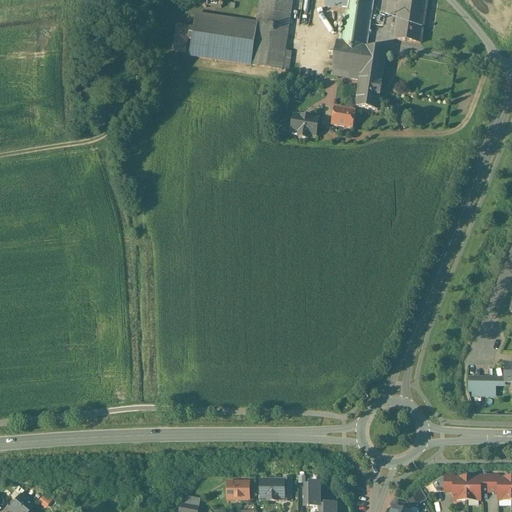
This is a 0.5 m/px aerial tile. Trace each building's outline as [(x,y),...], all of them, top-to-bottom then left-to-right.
[(296,0),(262,0),(253,65),(286,70),(296,0)] [(334,0),(349,3),(340,44),(365,47),(373,0),(334,0)] [(428,0),(397,0),(393,39),(422,44),(428,0)] [(256,24),(194,15),(189,58),(250,66),(256,24)] [(340,44),(336,44),(331,79),(359,84),(355,109),(378,114),(386,51),(365,47),(340,44)] [(355,114),(332,111),(330,129),(353,132),(355,114)] [(321,118),(294,115),(292,136),(318,140),(321,118)] [(495,379),(468,378),(468,392),(480,393),(480,397),(489,397),(489,396),(494,397),(495,379)] [(454,476),(444,476),(444,493),(453,493),(453,478),(454,478),(454,476)] [(489,476),(480,476),(479,478),(480,478),(480,493),(489,493),(489,476)] [(498,476),(489,476),(489,493),(498,493),(498,478),(498,476)] [(454,478),(453,478),(453,493),(453,501),(467,501),(467,478),(454,478)] [(479,478),(467,478),(467,501),(480,501),(480,493),(480,478),(479,478)] [(498,478),(498,493),(498,501),(511,501),(511,478),(498,478)] [(284,481),(260,481),(260,496),(267,496),(267,502),(277,502),(277,500),(284,500),(284,481)] [(320,483),(310,483),(310,485),(305,485),(305,507),(310,507),(310,509),(319,509),(320,506),(320,483)] [(247,484),(228,484),(228,500),(247,500),(247,484)] [(421,491),(408,498),(406,502),(411,510),(413,509),(427,501),(421,491)] [(36,501),(44,509),(51,502),(43,495),(36,501)] [(9,511),(28,511),(33,507),(21,497),(9,511)]
